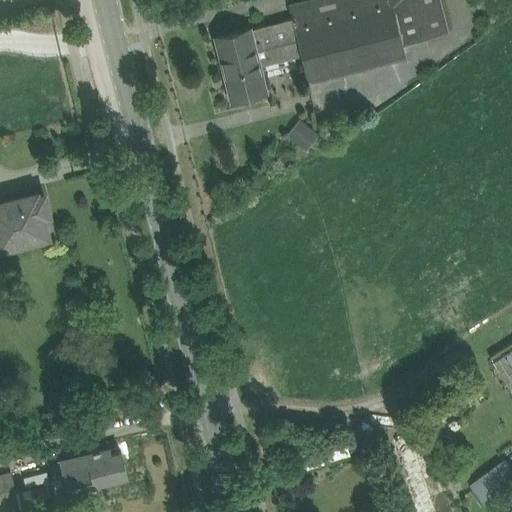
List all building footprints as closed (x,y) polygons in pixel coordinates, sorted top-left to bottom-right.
[(439,0),(299,0),(288,3),(292,17),(216,36),(229,89),(232,101),(267,92),(264,80),(256,49),(298,38),(308,78),(404,53),(401,43),(448,31),(439,0)] [(319,133),(309,125),(297,141),(306,149),(319,133)] [(0,247),(47,235),(42,219),(41,214),(47,213),(43,196),(37,197),(36,193),(0,202),(0,247)] [(511,347),(495,356),(511,387),(511,347)] [(444,394),(417,411),(424,423),(451,407),(444,394)] [(93,483),(127,475),(121,450),(112,453),(110,447),(60,459),(65,479),(91,474),(93,483)] [(511,467),(507,460),(472,486),(484,502),(511,481),(511,467)] [(0,506),(19,502),(19,500),(16,491),(10,469),(0,471),(0,506)] [(46,470),(24,476),(26,485),(49,480),(46,470)] [(47,483),(26,489),(29,501),(50,496),(47,483)]
